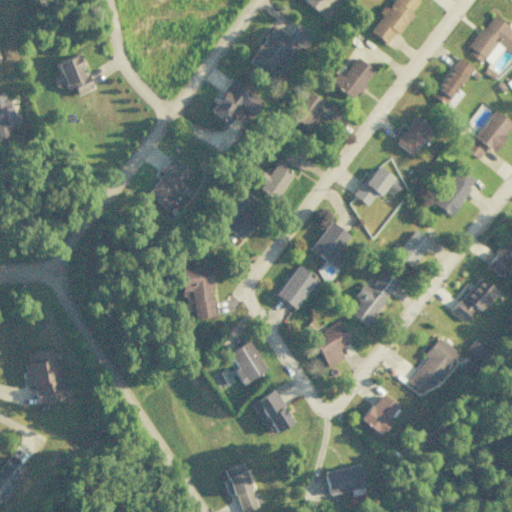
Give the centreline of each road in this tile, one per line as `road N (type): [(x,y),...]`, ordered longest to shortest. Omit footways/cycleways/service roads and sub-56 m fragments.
road 1 (residential): [(452,11),(340,399),(321,412),(246,298),(246,282),(452,11)]
road 2 (residential): [(167,113),(120,60),(105,0),(219,47),(67,243),(56,272)]
road 3 (residential): [(56,272),(90,347),(200,511)]
